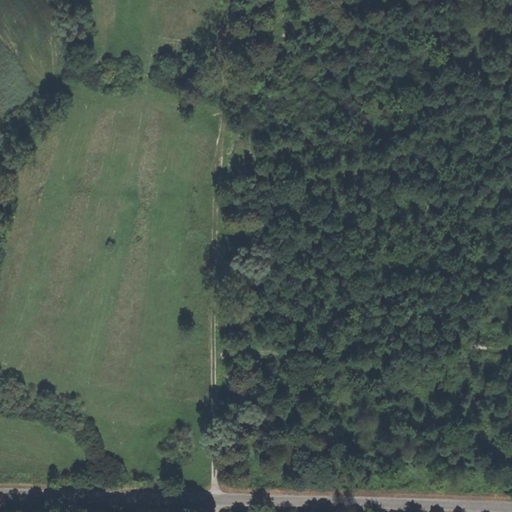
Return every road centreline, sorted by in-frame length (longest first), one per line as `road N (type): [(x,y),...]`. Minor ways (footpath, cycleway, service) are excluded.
road 1 (unclassified): [(0,492),(511,508)]
road 2 (track): [(222,511),(235,0)]
